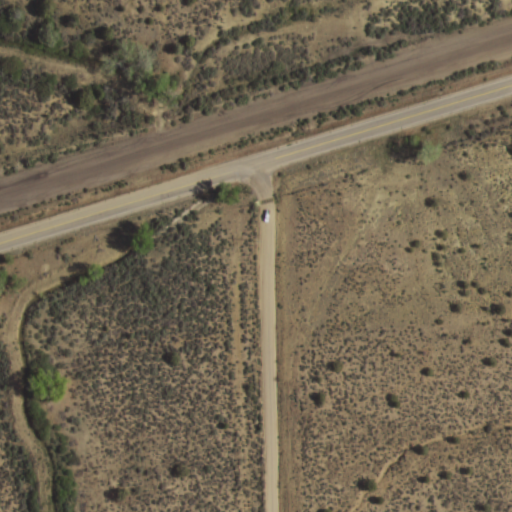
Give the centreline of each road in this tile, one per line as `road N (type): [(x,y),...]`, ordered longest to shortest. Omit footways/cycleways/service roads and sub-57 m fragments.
road 1 (residential): [(0,200),(511,39)]
road 2 (tertiary): [(0,241),(511,82)]
road 3 (residential): [(273,511),(252,0)]
